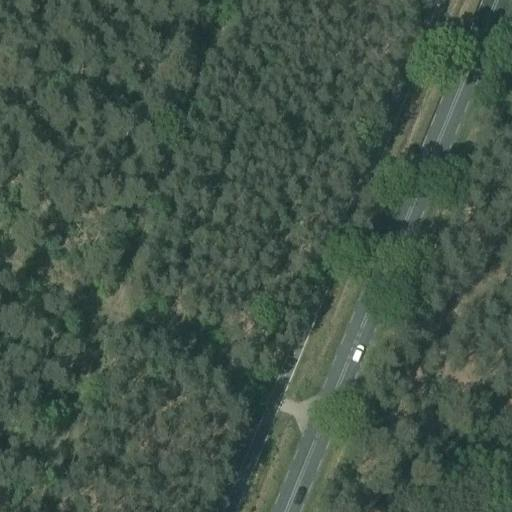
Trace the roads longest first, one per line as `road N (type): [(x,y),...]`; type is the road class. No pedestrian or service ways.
road 1 (track): [(12,511),(223,0)]
road 2 (primary): [(285,511),(495,0)]
road 3 (track): [(0,256),(323,420)]
